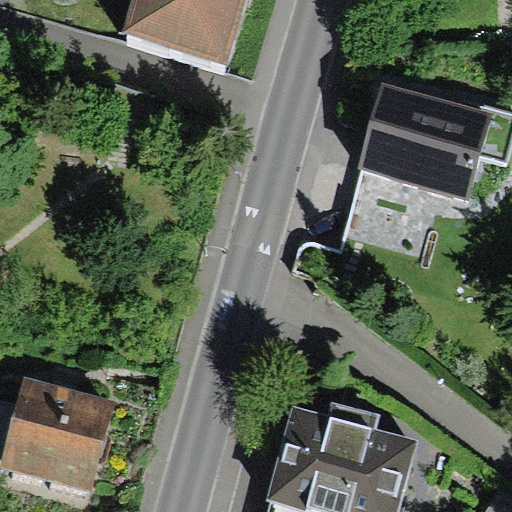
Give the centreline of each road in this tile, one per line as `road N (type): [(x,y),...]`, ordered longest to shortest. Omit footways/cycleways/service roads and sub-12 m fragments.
road 1 (residential): [(243,274),(275,284),(511,458)]
road 2 (residential): [(318,0),(243,274)]
road 3 (residential): [(243,274),(179,511)]
